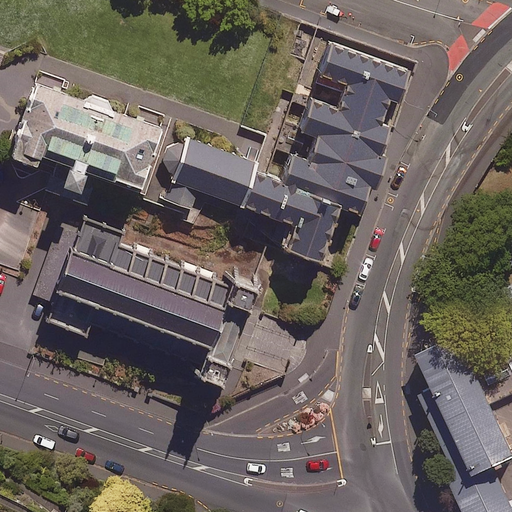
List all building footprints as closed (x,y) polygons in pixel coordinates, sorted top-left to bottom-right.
[(291,249),(328,261),(345,211),(361,216),(365,217),(374,189),(380,191),(391,159),(383,156),(393,127),(385,125),(393,100),(402,103),(415,67),(333,39),(320,78),(347,87),(341,105),(316,96),(304,132),(319,137),(312,159),(297,154),(288,183),(260,173),(248,208),(299,225),(291,249)] [(48,86),(39,83),(12,157),(37,167),(42,157),(57,162),(52,179),(48,190),(86,204),(94,180),(95,177),(96,175),(142,191),(164,128),(160,127),(164,115),(140,106),(137,116),(136,117),(113,109),(109,100),(94,95),(86,100),(48,86)] [(243,156),(189,138),(186,145),(180,143),(169,148),(165,159),(171,171),(177,173),(172,186),(170,191),(167,190),(164,198),(193,210),(200,192),(248,208),(254,188),(260,173),(263,162),(252,159),(243,156)] [(127,232),(87,217),(81,233),(59,225),(36,287),(32,296),(54,304),(47,322),(88,337),(93,324),(211,369),(206,381),(227,389),(235,368),(231,366),(242,337),(252,310),(255,311),(263,291),(236,281),(234,286),(123,245),(127,232)] [(416,391),(455,474),(447,478),(462,511),(511,511),(511,495),(510,497),(492,460),(511,450),(511,448),(456,329),(414,349),(430,385),(416,391)]
